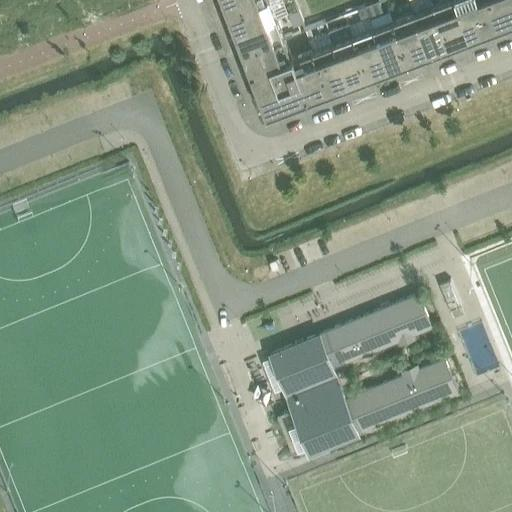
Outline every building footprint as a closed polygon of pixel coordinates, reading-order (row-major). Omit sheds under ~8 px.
[(224,0),(229,12),(259,0),(224,0)] [(276,15),(270,0),(259,0),(229,12),(236,32),(284,13),(284,12),(276,15)] [(383,10),(379,0),(375,0),(365,4),(369,13),(370,15),(383,10)] [(450,44),(433,0),(413,0),(411,1),(411,3),(430,52),(450,44)] [(470,36),(456,0),(443,0),(436,3),(434,0),(433,0),(450,44),(470,36)] [(491,29),(479,0),(456,0),(470,36),(491,29)] [(511,21),(502,0),(479,0),(491,29),(511,21)] [(511,20),(511,0),(502,0),(511,21),(511,20)] [(430,52),(411,3),(410,4),(413,12),(395,18),(393,11),(391,11),(410,59),(430,52)] [(369,13),(365,4),(357,7),(361,16),(369,13)] [(304,21),(299,8),(288,12),(293,25),(304,21)] [(410,59),(391,11),(390,12),(393,19),(375,26),(372,18),(371,19),(390,67),(410,59)] [(284,35),(277,18),(285,15),(284,13),(236,32),(244,52),(246,51),(285,37),(292,34),(291,32),(284,35)] [(390,67),(371,19),(370,19),(372,27),(355,33),(352,26),(351,26),(369,75),(390,67)] [(369,75),(351,26),(349,22),(329,29),(329,30),(349,82),(369,75)] [(349,82),(329,30),(309,37),(310,42),(329,90),(349,82)] [(329,90),(310,42),(309,42),(312,50),(294,56),(294,54),(292,55),(285,38),(293,35),(292,34),(285,37),(246,51),(254,71),(252,72),(267,113),(309,98),(329,90)] [(345,395),(334,366),(333,365),(334,365),(432,325),(419,291),(342,322),(271,351),(293,407),(277,413),(294,456),(458,389),(445,356),(357,391),(346,396),(345,395)]
